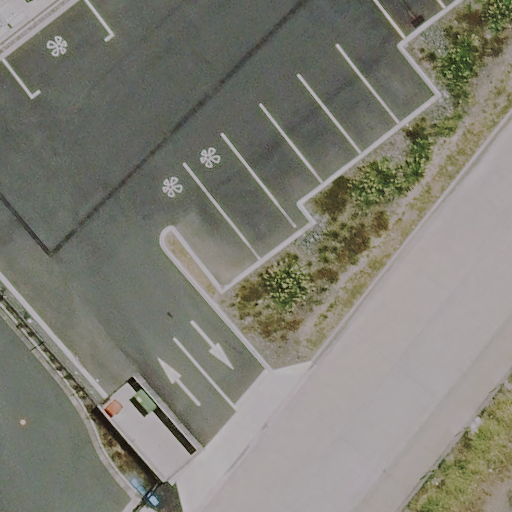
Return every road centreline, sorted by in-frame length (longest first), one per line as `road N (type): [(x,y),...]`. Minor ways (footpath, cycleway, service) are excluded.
road 1 (unknown): [(334,457),(28,181)]
road 2 (unknown): [(334,457),(511,210)]
road 3 (unknown): [(28,181),(213,0)]
